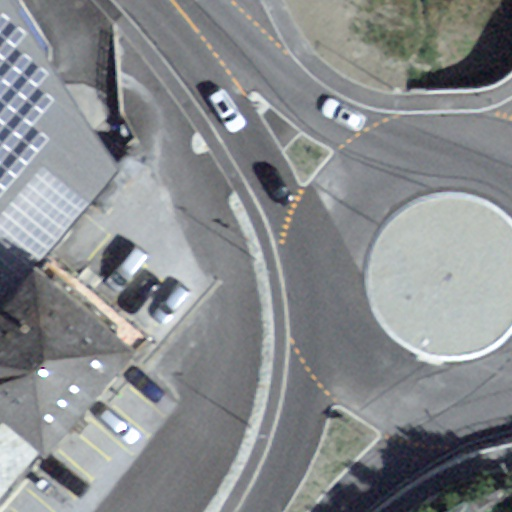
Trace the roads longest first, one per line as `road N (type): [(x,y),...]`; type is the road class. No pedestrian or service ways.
road 1 (tertiary): [(129,0),(243,140),(321,265)]
road 2 (tertiary): [(395,165),(301,101),(192,0)]
road 3 (secondary): [(324,319),(265,511)]
road 4 (secondary): [(324,319),(364,382),(432,412)]
road 5 (secondary): [(333,511),(432,412)]
road 6 (secondary): [(395,165),(345,205),(321,265)]
